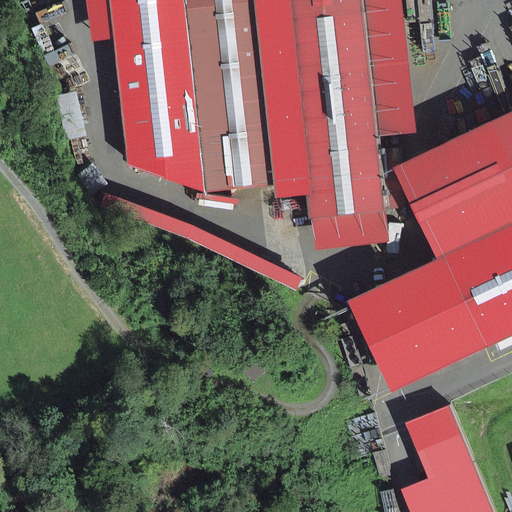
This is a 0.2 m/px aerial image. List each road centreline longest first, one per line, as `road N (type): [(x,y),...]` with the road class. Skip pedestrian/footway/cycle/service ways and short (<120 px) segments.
road 1 (unknown): [(49,0),(55,66),(82,123),(126,177),(314,288)]
road 2 (unknown): [(344,288),(402,255),(438,196),(509,0)]
